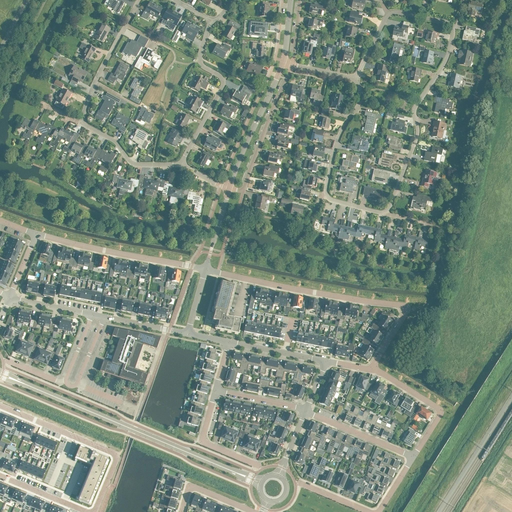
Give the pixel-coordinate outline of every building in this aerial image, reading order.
[(107,0),(110,2),(109,5),(108,5),(109,6),(108,7),(113,10),(113,11),(117,13),(118,13),(119,13),(119,12),(124,3),(119,0),(107,0)] [(363,10),(365,2),(361,2),(361,0),(349,0),(349,1),(350,1),(350,3),(350,5),(351,8),(358,9),(359,10),(359,9),(363,10)] [(480,13),(481,10),(482,5),(471,2),(469,9),(470,9),(469,15),(475,16),(476,12),(480,13)] [(157,18),(161,9),(150,3),(146,12),(145,11),(142,17),(147,20),(150,14),(153,16),(154,16),(157,18)] [(269,11),(269,7),(265,7),(266,3),(259,3),(259,10),(260,10),(259,17),(268,18),(268,13),(269,13),(268,13),(269,11)] [(325,12),(326,5),(320,4),(319,7),(311,5),(311,6),(312,6),(310,13),(309,13),(321,16),(322,11),(325,12)] [(168,10),(164,19),(167,21),(167,22),(168,21),(171,23),(169,27),(168,28),(173,31),(176,25),(181,17),(180,16),(178,15),(168,10)] [(360,25),(362,17),(358,16),(359,13),(351,11),(350,18),(351,19),(350,23),(355,24),(357,24),(360,25)] [(322,23),(323,20),(315,18),(314,18),(316,19),(316,21),(309,20),(308,28),(316,30),(317,26),(320,27),(320,23),(322,23)] [(238,32),(241,26),(230,21),(230,20),(227,26),(228,27),(223,36),(231,40),(235,31),(238,32)] [(250,22),(250,26),(254,27),(253,37),(257,37),(265,38),(266,31),(267,31),(268,24),(250,22)] [(193,41),(195,38),(194,38),(199,30),(188,24),(183,32),(189,35),(188,38),(189,39),(193,41)] [(110,30),(110,29),(101,25),(94,38),(103,42),(107,36),(106,35),(107,33),(109,29),(110,30)] [(356,30),(353,30),(354,27),(345,25),(345,29),(347,29),(345,38),(345,37),(354,39),(355,40),(356,33),(358,34),(359,31),(358,31),(357,31),(357,30),(356,30)] [(409,27),(403,26),(403,25),(402,29),(395,27),(393,35),(403,37),(404,32),(408,33),(409,27)] [(478,38),(480,30),(466,27),(465,31),(464,31),(462,40),(471,42),(473,36),(478,38)] [(439,34),(433,32),(433,34),(429,33),(428,38),(427,41),(431,42),(431,43),(435,44),(437,37),(438,37),(439,34)] [(128,43),(122,53),(126,55),(127,56),(129,57),(131,54),(136,57),(138,54),(140,50),(141,48),(144,49),(149,40),(144,38),(141,45),(136,43),(132,40),(130,44),(128,43)] [(315,48),(317,43),(317,42),(310,40),(309,45),(304,44),(302,53),(305,54),(305,55),(309,56),(309,55),(310,55),(312,47),(315,48)] [(87,46),(82,43),(79,48),(84,51),(80,59),(88,63),(95,50),(88,46),(87,46)] [(265,58),(266,47),(260,47),(260,44),(252,43),(252,50),(257,50),(256,57),(265,58)] [(231,48),(224,44),(223,47),(217,44),(213,53),(223,59),(227,50),(229,51),(231,48)] [(403,49),(404,46),(391,44),(390,48),(391,48),(388,61),(387,61),(394,62),(395,58),(399,59),(401,48),(403,49)] [(334,54),(335,49),(335,47),(329,46),(328,50),(324,49),(322,58),(329,59),(331,53),(334,54)] [(432,65),(431,64),(434,53),(426,51),(426,49),(420,47),(419,51),(425,52),(423,63),(432,65)] [(349,64),(352,54),(351,54),(352,50),(342,48),(342,50),(340,57),(343,57),(342,62),(349,64)] [(162,62),(159,60),(160,58),(153,54),(154,52),(150,50),(148,49),(140,62),(142,63),(149,66),(152,61),(155,63),(153,66),(154,68),(157,70),(162,62)] [(473,54),(462,51),(462,52),(460,51),(459,55),(459,57),(458,58),(461,59),(459,65),(469,67),(471,57),(472,58),(473,54)] [(137,62),(134,68),(135,68),(138,70),(140,71),(143,65),(137,62)] [(261,71),(263,68),(255,64),(247,62),(244,67),(248,69),(246,71),(256,77),(260,70),(261,71)] [(121,80),(120,82),(121,82),(129,67),(120,63),(118,66),(120,67),(119,68),(118,68),(117,69),(114,75),(111,73),(107,80),(113,84),(115,80),(116,81),(118,78),(121,80)] [(388,73),(389,67),(379,65),(378,71),(376,81),(385,83),(386,78),(387,73),(388,73)] [(81,82),(86,73),(74,67),(70,76),(74,78),(73,80),(72,79),(70,82),(77,85),(78,82),(77,81),(78,80),(81,82)] [(422,70),(410,68),(410,69),(408,69),(407,72),(411,73),(410,81),(418,83),(420,75),(421,75),(422,70)] [(459,89),(462,77),(451,74),(450,80),(451,80),(450,86),(449,86),(459,89)] [(197,77),(191,88),(198,92),(201,86),(206,89),(209,84),(203,81),(204,80),(197,77)] [(137,99),(143,87),(138,84),(140,81),(135,78),(130,88),(134,90),(131,96),(137,99)] [(61,89),(63,84),(56,80),(54,85),(61,89)] [(236,90),(231,100),(232,99),(235,101),(241,104),(241,105),(245,98),(247,100),(247,101),(253,91),(245,87),(244,87),(244,88),(243,90),(243,89),(243,90),(245,91),(243,94),(236,91),(236,90)] [(298,88),(293,87),(289,101),(302,104),(304,96),(301,96),(302,88),(298,87),(298,88)] [(62,109),(64,106),(65,106),(72,94),(63,89),(60,95),(59,95),(58,95),(57,95),(56,95),(55,96),(55,97),(55,98),(56,99),(57,100),(56,102),(54,105),(62,109)] [(321,105),(322,104),(323,99),(318,98),(319,92),(312,90),(310,99),(314,100),(314,104),(321,105)] [(340,107),(342,97),(336,95),(334,102),(332,102),(331,106),(330,106),(330,107),(329,107),(328,107),(327,108),(327,109),(323,108),(321,114),(328,115),(329,110),(331,108),(331,109),(339,110),(340,109),(339,109),(340,107)] [(109,116),(114,105),(113,105),(115,102),(103,96),(102,99),(105,101),(103,104),(106,105),(103,110),(100,108),(95,118),(102,122),(106,114),(109,116)] [(201,105),(202,102),(201,101),(193,97),(189,105),(190,105),(188,109),(195,113),(199,105),(201,105)] [(445,100),(443,100),(443,99),(439,98),(438,103),(437,103),(435,112),(439,113),(440,114),(440,113),(446,115),(447,110),(452,111),(454,103),(449,102),(450,100),(446,99),(445,100)] [(125,106),(127,103),(121,99),(121,100),(119,103),(117,106),(121,108),(123,104),(125,106)] [(230,108),(225,105),(220,113),(230,118),(233,112),(235,113),(237,109),(231,105),(230,108)] [(149,114),(145,112),(146,110),(141,108),(139,112),(140,112),(135,122),(141,125),(142,125),(143,125),(144,124),(145,123),(145,122),(149,124),(150,123),(149,123),(154,115),(150,113),(149,114)] [(299,116),(300,111),(291,109),(290,112),(286,111),(284,119),(292,121),(293,116),(295,116),(296,115),(299,116)] [(378,119),(378,116),(365,113),(364,116),(367,116),(365,125),(366,125),(365,127),(364,132),(367,133),(369,134),(369,133),(372,134),(376,118),(378,119)] [(191,117),(186,115),(185,114),(184,116),(182,115),(177,125),(184,128),(186,123),(187,121),(188,122),(191,117)] [(123,116),(121,115),(118,120),(114,118),(111,124),(119,129),(119,130),(121,132),(120,133),(123,135),(126,129),(124,128),(129,119),(124,116),(123,115),(123,116)] [(319,115),(318,121),(322,122),(321,126),(320,128),(323,128),(328,129),(330,121),(326,120),(327,117),(322,116),(321,116),(319,115)] [(34,125),(33,124),(33,123),(25,118),(21,126),(24,128),(24,129),(25,129),(29,131),(26,135),(24,133),(22,137),(29,141),(35,131),(39,123),(36,121),(34,125)] [(404,124),(405,121),(396,119),(395,123),(392,122),(390,131),(405,134),(406,128),(405,127),(405,124),(404,124)] [(231,125),(224,121),(222,124),(219,122),(214,131),(221,134),(222,132),(225,133),(227,130),(228,130),(231,125)] [(445,130),(446,124),(434,122),(433,129),(434,129),(432,137),(442,139),(444,130),(445,130)] [(48,129),(46,128),(47,127),(39,123),(35,131),(38,132),(38,133),(39,134),(39,133),(42,135),(40,139),(38,138),(36,142),(42,145),(48,135),(52,127),(50,126),(48,129)] [(294,128),(295,125),(284,123),(284,126),(279,125),(278,125),(280,125),(278,134),(277,133),(277,134),(287,136),(289,127),(294,128)] [(61,133),(60,132),(60,131),(52,127),(48,135),(51,137),(52,138),(52,137),(55,139),(53,143),(51,142),(49,146),(56,149),(62,139),(61,139),(66,131),(63,130),(61,133)] [(145,142),(148,136),(143,133),(136,129),(136,130),(137,130),(136,133),(136,134),(135,136),(133,140),(131,139),(139,144),(138,147),(140,149),(142,146),(145,148),(148,143),(145,142)] [(182,140),(184,136),(173,129),(169,135),(171,136),(168,142),(166,141),(176,147),(180,139),(182,140)] [(322,143),(323,137),(322,137),(323,131),(313,129),(313,132),(315,133),(313,141),(322,143)] [(69,154),(71,150),(75,143),(79,135),(76,134),(75,137),(73,136),(73,135),(66,131),(61,139),(62,139),(65,141),(64,141),(65,142),(66,141),(69,143),(67,147),(65,146),(62,150),(69,154)] [(354,136),(352,144),(355,145),(354,147),(354,150),(359,151),(360,152),(360,150),(365,151),(367,143),(366,142),(366,139),(359,137),(354,136)] [(400,151),(402,144),(400,144),(401,141),(396,140),(397,138),(387,136),(386,140),(389,140),(388,144),(389,145),(388,149),(400,151)] [(213,140),(207,137),(205,141),(206,141),(204,145),(215,151),(217,147),(218,148),(220,144),(220,143),(221,141),(214,137),(213,140)] [(287,143),(288,139),(276,137),(275,140),(275,139),(274,140),(275,140),(274,143),(275,143),(276,143),(277,143),(277,147),(287,150),(289,143),(287,143)] [(84,155),(89,147),(86,145),(84,148),(83,147),(75,143),(71,150),(74,152),(74,153),(78,155),(76,158),(74,157),(72,161),(79,165),(84,155)] [(313,149),(311,155),(313,156),(322,158),(324,148),(319,147),(315,146),(314,149),(313,149)] [(98,153),(96,152),(96,151),(89,147),(84,155),(88,156),(87,157),(88,158),(89,157),(92,159),(90,163),(88,162),(85,165),(92,169),(98,159),(102,151),(99,150),(98,153)] [(442,156),(443,149),(433,147),(431,154),(426,152),(424,161),(433,162),(436,163),(437,155),(442,156)] [(111,157),(109,156),(110,155),(102,151),(98,159),(101,161),(102,162),(102,161),(105,163),(103,167),(101,166),(99,170),(106,173),(116,155),(113,154),(111,157)] [(268,162),(267,162),(272,163),(276,164),(277,160),(280,160),(281,160),(282,156),(284,157),(285,154),(281,153),(276,152),(276,155),(269,154),(270,154),(268,162)] [(213,157),(206,153),(205,156),(202,154),(200,157),(200,158),(197,163),(196,162),(203,166),(203,167),(207,160),(211,162),(213,157)] [(392,156),(391,156),(391,155),(382,153),(381,159),(379,159),(378,165),(390,167),(391,167),(391,168),(392,164),(391,163),(392,162),(396,162),(397,157),(393,156),(392,156)] [(343,160),(342,166),(346,167),(345,171),(348,172),(349,170),(354,171),(355,167),(354,167),(355,163),(357,164),(358,164),(359,158),(357,157),(352,156),(351,157),(347,156),(348,155),(347,155),(346,160),(347,160),(346,161),(343,160)] [(315,164),(315,163),(311,162),(312,160),(306,158),(303,169),(308,170),(312,171),(312,172),(316,173),(317,166),(313,165),(314,163),(315,164)] [(279,168),(269,166),(271,166),(270,169),(265,168),(263,176),(273,178),(274,173),(278,174),(279,168)] [(372,177),(371,181),(382,183),(387,184),(388,184),(389,179),(388,179),(388,177),(389,177),(390,173),(385,172),(374,170),(373,177),(372,177)] [(436,178),(437,173),(426,171),(424,183),(422,182),(422,183),(423,183),(422,186),(428,187),(429,184),(433,185),(434,178),(436,178)] [(313,176),(313,175),(307,174),(306,177),(309,178),(308,186),(315,188),(317,179),(312,178),(313,175),(313,176)] [(122,195),(126,181),(121,180),(122,177),(114,175),(112,183),(118,184),(117,188),(120,188),(119,195),(122,195)] [(149,196),(152,181),(147,180),(148,177),(140,175),(139,181),(138,183),(144,184),(143,188),(146,188),(145,195),(149,196)] [(355,179),(341,176),(341,178),(341,177),(346,178),(345,184),(341,183),(339,191),(352,194),(354,186),(357,187),(358,182),(355,181),(355,179)] [(126,181),(122,195),(126,196),(127,196),(128,194),(128,193),(127,193),(127,191),(128,191),(129,191),(130,191),(131,191),(131,190),(132,190),(132,189),(133,188),(133,187),(137,188),(138,183),(139,181),(131,179),(130,182),(126,181)] [(165,184),(165,181),(157,179),(156,182),(152,181),(149,196),(152,196),(154,190),(157,191),(158,187),(163,188),(164,184),(165,184)] [(271,188),(273,182),(263,180),(265,180),(265,183),(260,182),(260,183),(261,183),(259,190),(268,192),(269,187),(271,188)] [(172,206),(175,194),(176,189),(172,188),(173,185),(165,184),(164,184),(163,188),(162,195),(171,196),(169,203),(169,206),(172,206)] [(181,190),(176,189),(175,194),(172,206),(176,207),(177,204),(178,198),(181,199),(182,195),(188,196),(189,192),(190,189),(181,187),(181,190)] [(308,201),(310,193),(304,192),(304,189),(297,187),(296,193),(301,194),(300,199),(308,201)] [(378,191),(376,190),(377,189),(374,189),(365,187),(363,195),(363,194),(370,195),(370,197),(373,197),(372,201),(375,201),(375,202),(376,202),(380,202),(383,191),(378,190),(378,191)] [(188,196),(187,199),(193,201),(192,204),(195,205),(194,211),(198,212),(201,213),(202,207),(199,206),(201,198),(196,197),(197,194),(189,192),(188,196)] [(271,202),(272,197),(269,196),(261,195),(260,198),(257,197),(255,208),(264,210),(266,201),(271,202)] [(432,203),(433,198),(423,196),(422,199),(413,197),(412,204),(413,205),(412,209),(414,210),(415,210),(421,211),(421,210),(426,211),(427,202),(432,203)] [(301,216),(303,208),(293,205),(291,214),(296,215),(296,216),(297,217),(298,216),(301,216)] [(333,221),(334,213),(334,214),(331,213),(330,219),(323,217),(321,225),(328,226),(327,231),(332,232),(331,234),(332,234),(334,225),(335,220),(334,221),(333,221)] [(370,227),(363,226),(364,221),(361,220),(361,219),(359,227),(358,226),(358,225),(357,230),(356,237),(361,238),(361,237),(363,237),(365,236),(365,234),(368,235),(368,237),(370,227)] [(343,240),(345,227),(345,229),(343,228),(345,220),(345,221),(341,221),(340,226),(334,225),(332,234),(332,232),(335,233),(335,234),(335,235),(335,236),(336,237),(338,238),(337,242),(342,243),(342,241),(343,240)] [(357,230),(350,228),(352,223),(348,222),(349,221),(348,221),(347,229),(345,229),(345,227),(343,240),(343,239),(348,240),(349,236),(355,237),(355,239),(356,237),(357,230)] [(379,231),(381,223),(381,224),(377,223),(376,229),(370,227),(368,237),(368,235),(375,236),(374,241),(379,242),(378,244),(378,245),(379,243),(380,235),(381,235),(382,230),(381,230),(381,231),(379,231)] [(417,238),(410,236),(411,231),(408,230),(408,229),(406,237),(405,236),(405,235),(404,240),(402,247),(402,249),(402,247),(407,248),(408,243),(415,245),(416,239),(417,238)] [(390,238),(392,230),(391,230),(391,231),(388,231),(387,236),(381,235),(380,235),(379,243),(379,242),(385,243),(384,248),(389,249),(389,251),(389,252),(392,237),(392,239),(390,238)] [(404,240),(397,238),(398,233),(395,232),(395,231),(393,239),(392,239),(392,237),(389,252),(390,249),(398,251),(399,246),(402,247),(404,240)] [(428,240),(422,239),(423,233),(420,233),(420,232),(418,239),(416,239),(415,245),(413,252),(414,250),(419,251),(420,246),(427,247),(428,240)] [(14,240),(12,245),(21,249),(22,246),(21,246),(22,243),(17,241),(14,240)] [(21,249),(12,245),(10,244),(8,249),(18,253),(19,251),(20,251),(21,249)] [(44,247),(43,247),(41,251),(42,251),(42,254),(42,255),(42,257),(48,259),(47,262),(51,263),(54,252),(49,251),(51,245),(45,244),(44,247)] [(65,249),(61,248),(60,248),(58,256),(54,255),(55,254),(53,262),(56,263),(56,261),(63,263),(66,250),(65,249)] [(17,256),(18,253),(8,249),(9,250),(7,255),(17,259),(18,256),(17,256)] [(69,265),(69,266),(72,267),(74,260),(70,259),(72,252),(66,250),(63,263),(69,265)] [(83,268),(83,265),(85,255),(85,254),(81,253),(81,254),(80,253),(78,261),(74,260),(74,259),(74,260),(72,267),(76,268),(77,266),(83,268)] [(7,255),(5,260),(14,263),(15,261),(16,261),(17,259),(7,255)] [(94,263),(94,264),(90,264),(91,256),(85,255),(83,265),(89,267),(88,270),(92,271),(94,263)] [(99,261),(98,265),(99,265),(98,268),(105,269),(104,273),(108,273),(109,267),(106,266),(107,259),(106,258),(106,257),(102,257),(101,258),(100,257),(99,261)] [(112,276),(113,273),(120,274),(120,273),(122,262),(121,261),(117,260),(117,261),(115,260),(114,268),(111,268),(111,266),(109,276),(112,276)] [(5,261),(2,266),(12,270),(13,268),(12,267),(13,265),(5,261)] [(126,278),(129,278),(130,271),(127,271),(128,263),(122,262),(120,273),(126,274),(126,278)] [(134,272),(130,271),(129,278),(133,279),(134,275),(139,276),(140,276),(142,266),(136,265),(134,272)] [(11,273),(12,270),(2,266),(0,271),(9,275),(10,273),(11,273)] [(145,280),(145,281),(149,282),(150,274),(150,275),(146,274),(148,267),(142,266),(140,276),(139,276),(139,279),(145,280)] [(156,268),(154,278),(161,280),(161,281),(165,282),(166,275),(162,275),(163,271),(161,270),(161,269),(160,268),(161,268),(157,267),(157,268),(156,268)] [(0,271),(0,277),(8,280),(9,278),(8,277),(9,275),(0,271)] [(171,283),(171,284),(177,285),(178,283),(179,279),(180,276),(180,272),(174,271),(173,276),(168,276),(167,282),(171,283)] [(31,294),(31,293),(32,293),(34,283),(34,281),(29,279),(26,292),(27,292),(27,293),(31,294)] [(42,287),(43,281),(40,280),(39,285),(34,283),(32,293),(37,294),(39,287),(42,287)] [(48,297),(48,296),(49,296),(51,285),(45,284),(46,281),(43,281),(42,287),(45,288),(43,295),(44,295),(44,297),(48,297)] [(59,291),(60,284),(57,283),(56,286),(51,285),(49,296),(54,298),(56,290),(59,291)] [(234,286),(220,283),(212,312),(215,313),(213,321),(217,322),(216,330),(238,334),(241,322),(225,318),(234,286)] [(260,301),(263,290),(257,289),(255,297),(251,296),(250,303),(254,304),(254,300),(260,301)] [(268,292),(263,290),(260,301),(266,302),(265,306),(269,307),(271,300),(267,299),(268,292)] [(109,308),(111,297),(106,296),(106,293),(103,293),(102,299),(105,300),(104,307),(109,308)] [(274,301),(271,300),(269,307),(273,308),(273,304),(280,305),(282,294),(276,293),(274,301)] [(288,316),(289,311),(290,304),(287,304),(289,296),(282,295),(282,294),(280,305),(284,306),(285,312),(285,315),(288,316)] [(111,297),(109,308),(115,310),(116,302),(119,303),(120,296),(117,295),(117,298),(111,297)] [(126,312),(128,303),(123,301),(124,297),(120,296),(119,303),(122,303),(121,311),(126,312)] [(302,298),(295,297),(293,307),(300,309),(299,312),(303,313),(305,306),(301,305),(302,298)] [(133,306),(136,306),(138,299),(135,299),(134,304),(128,303),(126,312),(132,313),(133,306)] [(141,300),(138,299),(136,306),(139,307),(138,314),(143,315),(145,306),(140,305),(141,300)] [(317,301),(310,299),(308,310),(315,311),(315,313),(319,313),(320,307),(316,306),(317,301)] [(151,307),(145,306),(143,315),(149,316),(150,309),(153,310),(155,303),(152,302),(151,307)] [(330,317),(330,314),(332,303),(326,302),(325,310),(321,309),(320,316),(323,317),(324,315),(330,317)] [(158,303),(155,303),(153,310),(156,310),(155,318),(160,319),(162,309),(157,308),(158,303)] [(330,317),(336,318),(336,319),(340,320),(341,313),(338,312),(339,305),(333,304),(333,303),(332,303),(330,314),(330,317)] [(165,321),(165,320),(166,320),(167,312),(170,313),(172,306),(169,306),(168,309),(163,308),(162,309),(160,319),(161,319),(161,320),(165,321)] [(345,313),(341,313),(340,320),(344,320),(344,317),(350,318),(352,307),(346,306),(345,313)] [(16,314),(14,320),(17,321),(23,322),(25,311),(19,310),(19,314),(16,314)] [(25,311),(23,322),(29,323),(31,312),(25,311)] [(386,314),(383,312),(378,319),(381,321),(389,326),(392,321),(387,318),(389,315),(386,314)] [(46,315),(44,326),(43,328),(49,330),(52,316),(50,316),(50,315),(46,315)] [(59,329),(64,330),(66,319),(61,318),(59,326),(58,329),(59,329)] [(66,319),(64,330),(70,331),(72,321),(66,319)] [(374,323),(372,326),(378,329),(379,327),(386,331),(386,330),(387,330),(390,327),(389,326),(381,321),(378,325),(374,323)] [(381,341),(383,337),(382,337),(383,336),(376,332),(378,329),(372,326),(370,328),(372,329),(369,334),(370,334),(380,341),(380,340),(381,341)] [(19,336),(21,331),(11,327),(10,330),(7,329),(4,337),(4,338),(8,340),(8,339),(9,339),(11,334),(14,336),(15,334),(19,336)] [(100,371),(144,386),(148,374),(135,369),(143,345),(157,350),(160,338),(143,335),(127,331),(114,329),(112,336),(120,339),(111,364),(103,361),(100,371)] [(380,341),(370,334),(367,339),(364,338),(363,340),(369,344),(370,341),(377,345),(378,345),(380,342),(379,341),(380,341)] [(22,339),(18,338),(15,346),(16,344),(19,345),(16,352),(17,352),(17,353),(21,355),(21,354),(22,354),(27,342),(21,340),(22,339)] [(370,355),(371,355),(371,356),(374,352),(373,351),(373,350),(367,346),(369,344),(363,340),(361,343),(363,344),(360,349),(361,349),(370,355)] [(335,341),(333,348),(336,348),(335,355),(336,356),(336,357),(340,358),(340,356),(340,357),(343,345),(343,344),(337,343),(338,341),(335,341)] [(27,342),(22,354),(23,355),(23,356),(27,358),(27,357),(28,357),(31,350),(34,352),(37,345),(34,344),(28,342),(27,342)] [(340,357),(346,358),(347,350),(350,351),(352,344),(349,344),(348,346),(343,345),(340,357)] [(37,345),(34,352),(37,353),(35,360),(41,362),(46,350),(45,352),(39,349),(40,347),(37,345)] [(207,359),(213,361),(216,362),(217,356),(214,355),(216,350),(210,348),(208,354),(206,353),(205,359),(207,359)] [(361,349),(358,354),(367,360),(368,359),(369,360),(371,356),(370,356),(370,355),(361,349)] [(52,352),(46,350),(41,362),(47,365),(49,358),(53,359),(55,353),(52,352)] [(58,354),(55,353),(53,359),(56,361),(53,367),(53,368),(53,369),(57,370),(58,369),(59,370),(60,369),(61,369),(62,366),(61,365),(64,360),(57,357),(58,354)] [(239,369),(243,370),(245,359),(242,358),(243,355),(234,353),(233,359),(238,360),(237,363),(240,364),(239,369)] [(248,359),(245,359),(243,370),(244,370),(247,371),(248,365),(253,366),(255,357),(249,356),(248,359)] [(261,374),(263,362),(260,361),(261,358),(255,357),(253,366),(258,367),(257,373),(261,374)] [(211,366),(213,361),(207,359),(205,365),(203,364),(202,370),(204,370),(210,372),(213,373),(214,367),(211,366)] [(266,363),(263,362),(261,374),(265,374),(266,369),(271,370),(273,360),(267,359),(266,363)] [(275,376),(279,377),(281,366),(278,365),(279,362),(273,360),(271,370),(276,371),(275,376)] [(284,366),(281,366),(279,377),(283,378),(284,372),(289,373),(291,364),(285,363),(284,366)] [(297,365),(291,364),(289,373),(294,374),(293,380),(297,381),(299,369),(296,369),(297,365)] [(302,370),(299,369),(297,381),(301,381),(302,376),(305,376),(305,373),(311,374),(312,368),(303,366),(302,370)] [(244,370),(243,370),(239,369),(233,368),(232,371),(229,370),(227,376),(236,378),(237,373),(244,375),(244,370)] [(208,377),(210,372),(204,370),(202,375),(200,375),(199,380),(201,381),(207,383),(210,383),(211,378),(208,377)] [(331,379),(337,381),(340,376),(345,378),(347,373),(339,371),(338,373),(334,371),(331,379)] [(235,383),(236,378),(227,376),(225,381),(229,382),(228,386),(239,389),(240,385),(235,383)] [(251,391),(253,383),(247,382),(248,377),(243,376),(241,386),(245,387),(245,390),(251,391)] [(364,390),(367,391),(371,385),(370,384),(370,385),(365,383),(367,379),(365,378),(363,377),(362,377),(360,376),(359,381),(355,379),(355,378),(352,385),(356,386),(356,387),(364,390)] [(338,382),(337,381),(331,379),(330,378),(327,383),(336,387),(338,382)] [(263,391),(265,380),(260,379),(259,384),(253,383),(251,391),(258,392),(258,390),(263,391)] [(304,382),(301,381),(297,381),(293,380),(292,379),(291,383),(296,385),(294,390),(303,393),(305,388),(302,387),(304,382)] [(273,395),(275,387),(269,386),(270,381),(265,380),(263,391),(267,391),(267,394),(273,395)] [(198,392),(204,393),(207,394),(208,389),(205,388),(207,383),(201,381),(199,386),(197,386),(196,391),(198,392)] [(384,386),(378,382),(371,393),(377,397),(374,402),(379,405),(384,396),(380,393),(384,386)] [(334,392),(336,387),(327,383),(325,388),(334,392)] [(275,387),(273,395),(279,396),(280,394),(284,395),(286,385),(281,384),(280,388),(275,387)] [(336,393),(334,392),(325,388),(323,393),(332,397),(334,398),(336,393)] [(303,393),(294,390),(292,395),(286,392),(285,398),(296,400),(297,398),(300,399),(303,393)] [(193,402),(195,402),(201,404),(204,405),(205,399),(202,399),(204,393),(198,392),(196,397),(194,396),(193,402)] [(398,403),(396,402),(400,395),(397,393),(396,394),(393,392),(388,401),(392,404),(391,406),(395,408),(398,403)] [(330,402),(332,397),(323,393),(321,398),(330,402)] [(330,402),(321,398),(319,404),(328,407),(330,402)] [(401,407),(409,413),(408,416),(410,417),(414,412),(415,411),(412,409),(413,408),(411,407),(414,403),(407,398),(401,407)] [(199,409),(201,404),(195,402),(193,408),(191,407),(190,412),(201,415),(202,410),(199,409)] [(353,417),(356,418),(358,415),(360,409),(355,407),(353,413),(348,411),(344,420),(344,421),(347,422),(348,422),(351,423),(353,417)] [(427,420),(432,414),(421,407),(417,414),(427,420)] [(366,422),(367,419),(370,413),(365,411),(362,417),(358,415),(356,418),(354,424),(353,425),(356,426),(357,425),(360,427),(362,421),(365,422),(366,422)] [(201,415),(190,412),(188,412),(186,418),(188,418),(187,423),(198,426),(199,421),(196,420),(198,415),(201,416),(201,415)] [(285,426),(287,423),(290,424),(293,416),(292,415),(293,414),(289,413),(289,414),(288,413),(286,418),(283,417),(281,420),(277,418),(276,418),(275,421),(285,426)] [(0,421),(0,426),(5,429),(10,418),(4,415),(1,422),(0,421)] [(366,422),(365,422),(363,428),(362,429),(366,430),(366,429),(369,431),(372,424),(375,426),(376,423),(379,417),(374,415),(371,421),(367,419),(366,422)] [(10,418),(5,429),(11,431),(10,433),(14,435),(17,429),(13,427),(15,420),(10,418)] [(381,428),(384,430),(386,427),(388,421),(383,419),(381,424),(376,423),(375,426),(372,432),(372,433),(375,434),(375,433),(378,434),(381,428)] [(276,432),(285,435),(287,430),(284,428),(285,426),(275,421),(273,425),(279,427),(276,432)] [(322,436),(317,433),(318,431),(315,429),(317,424),(316,424),(316,423),(313,422),(312,423),(311,422),(308,430),(311,432),(310,435),(320,439),(322,436)] [(17,429),(14,435),(18,437),(19,435),(25,437),(29,426),(24,423),(21,430),(17,429)] [(384,430),(381,436),(381,437),(384,438),(385,437),(388,438),(390,432),(393,434),(397,425),(392,423),(390,428),(386,427),(384,430)] [(29,426),(25,437),(30,439),(29,441),(33,443),(36,437),(32,435),(35,428),(29,426)] [(221,438),(227,440),(231,430),(225,428),(221,438)] [(326,435),(322,434),(322,436),(320,439),(319,443),(323,444),(324,444),(326,439),(330,441),(332,438),(335,432),(334,432),(335,431),(332,429),(331,430),(328,429),(326,435)] [(405,442),(411,446),(417,437),(414,435),(416,432),(410,429),(406,436),(408,437),(405,442)] [(231,430),(227,440),(233,443),(238,433),(231,430)] [(268,438),(278,442),(280,440),(283,441),(285,435),(276,432),(274,437),(269,434),(268,438)] [(337,433),(335,439),(332,438),(330,441),(328,446),(333,448),(335,443),(339,445),(341,441),(341,442),(344,436),(344,435),(341,433),(340,434),(337,433)] [(38,435),(35,444),(40,446),(43,437),(38,435)] [(319,443),(320,439),(310,435),(308,438),(305,436),(303,442),(312,445),(314,440),(319,443)] [(43,437),(40,446),(44,448),(48,439),(43,437)] [(249,450),(254,439),(248,437),(243,447),(249,450)] [(340,451),(342,452),(344,447),(349,448),(351,444),(353,439),(353,438),(350,437),(350,438),(347,437),(344,443),(341,442),(341,441),(339,445),(337,450),(340,451)] [(275,456),(276,455),(277,455),(280,447),(277,445),(278,442),(268,438),(266,441),(271,444),(270,447),(273,448),(271,453),(272,453),(272,454),(275,456)] [(48,439),(44,448),(49,450),(53,441),(48,439)] [(260,442),(254,439),(249,450),(256,452),(260,442)] [(53,441),(49,450),(54,452),(58,443),(53,441)] [(351,457),(354,451),(358,452),(359,449),(360,449),(362,443),(362,442),(359,441),(359,442),(356,441),(354,445),(351,444),(349,448),(346,455),(351,457)] [(309,450),(312,445),(303,442),(301,447),(304,449),(303,452),(313,456),(315,453),(309,450)] [(368,456),(371,447),(372,446),(368,445),(368,446),(365,445),(363,451),(360,449),(359,449),(358,452),(356,458),(354,463),(358,465),(363,454),(368,456)] [(80,448),(75,458),(89,463),(90,461),(93,462),(94,459),(95,460),(78,501),(88,505),(107,460),(95,455),(95,454),(93,453),(80,448)] [(299,463),(300,464),(302,459),(305,460),(307,457),(312,460),(313,456),(303,452),(301,454),(298,453),(295,461),(296,462),(295,463),(299,464),(299,463)] [(390,465),(390,466),(397,469),(398,469),(400,466),(399,465),(400,462),(394,460),(395,457),(385,453),(384,457),(388,459),(387,464),(386,464),(390,465)] [(4,454),(1,460),(4,461),(2,468),(7,471),(11,462),(12,460),(9,458),(6,457),(7,455),(4,454)] [(314,464),(309,475),(316,478),(319,471),(322,473),(323,470),(327,460),(322,458),(319,466),(314,464)] [(11,462),(7,471),(13,473),(16,466),(19,468),(20,466),(22,461),(18,460),(16,464),(14,463),(11,462)] [(20,466),(18,470),(23,472),(27,463),(22,461),(20,466)] [(393,474),(394,471),(388,468),(389,467),(390,466),(390,465),(386,464),(387,464),(381,461),(379,466),(385,469),(383,473),(384,474),(392,477),(393,477),(394,474),(393,474)] [(27,463),(23,472),(28,474),(31,465),(27,463)] [(31,465),(28,474),(33,476),(36,467),(31,465)] [(36,467),(33,476),(37,478),(41,469),(36,467)] [(41,469),(37,478),(42,480),(46,471),(41,469)] [(371,474),(379,477),(377,481),(377,482),(380,483),(386,486),(387,486),(388,486),(389,483),(388,482),(389,479),(383,477),(384,474),(383,473),(373,469),(371,474)] [(324,475),(322,480),(329,483),(331,477),(332,477),(333,473),(326,470),(325,471),(323,470),(322,473),(321,474),(324,475)] [(338,479),(335,485),(342,489),(347,476),(340,473),(339,474),(337,478),(338,479)] [(168,476),(166,480),(172,482),(171,487),(177,489),(179,490),(180,490),(182,484),(181,483),(179,483),(180,479),(168,476)] [(374,486),(372,490),(373,491),(381,494),(382,494),(384,491),(382,491),(384,488),(379,486),(380,483),(377,482),(377,481),(370,478),(370,479),(369,482),(368,483),(374,486)] [(352,481),(348,491),(355,494),(358,487),(361,488),(364,480),(361,479),(359,484),(352,481)] [(2,485),(0,489),(0,496),(3,498),(2,500),(6,502),(8,496),(5,494),(8,487),(2,485)] [(165,485),(164,490),(169,491),(168,496),(168,497),(174,498),(174,499),(176,499),(177,500),(179,493),(178,493),(176,492),(177,489),(171,487),(165,485)] [(369,494),(367,499),(377,503),(378,500),(377,499),(378,496),(372,494),(373,491),(372,490),(371,489),(365,487),(363,492),(369,494)] [(8,496),(6,502),(10,503),(10,501),(16,504),(21,492),(15,490),(12,497),(8,496)] [(21,492),(16,504),(21,506),(21,508),(24,510),(27,503),(23,502),(26,495),(21,492)] [(162,495),(161,499),(166,501),(164,506),(165,506),(170,507),(172,508),(174,509),(175,509),(176,503),(175,502),(173,502),(174,499),(174,498),(168,497),(168,496),(162,495)] [(193,501),(190,507),(196,509),(195,511),(197,511),(200,506),(198,505),(201,498),(195,495),(194,499),(193,498),(192,501),(193,501)] [(27,503),(24,510),(28,511),(30,507),(35,509),(39,500),(33,498),(31,505),(27,503)] [(35,509),(34,511),(35,511),(44,511),(45,511),(42,509),(45,503),(39,500),(35,509)] [(200,506),(197,511),(201,511),(203,511),(207,511),(211,502),(206,500),(203,507),(200,506)] [(211,502),(207,511),(215,511),(214,511),(217,504),(211,502)]
